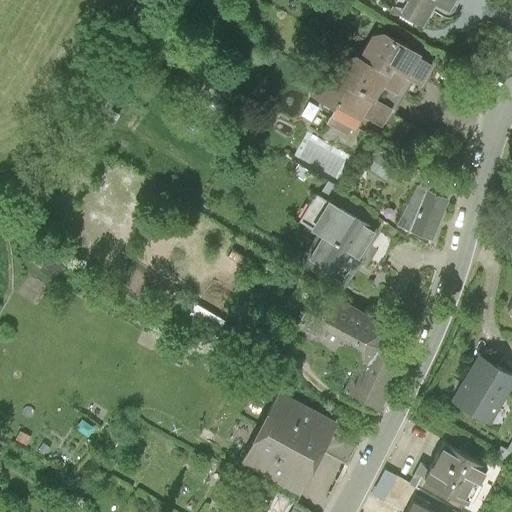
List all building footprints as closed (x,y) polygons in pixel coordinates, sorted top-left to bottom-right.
[(453,0),(399,0),(394,10),(419,24),(432,0),(433,0),(448,9),(453,0)] [(403,76),(421,86),(433,64),(419,57),(422,53),(383,31),(371,34),(359,56),(388,72),(390,69),(403,76)] [(396,88),(403,76),(390,69),(388,72),(359,56),(355,54),(343,56),(333,74),(353,85),(371,96),(381,79),(396,88)] [(353,85),(333,74),(330,72),(322,74),(310,93),(326,103),(323,108),(331,113),(327,120),(347,132),(360,112),(380,124),(390,108),(371,96),(353,85)] [(373,156),(367,167),(385,178),(391,167),(373,156)] [(73,165),(51,195),(68,207),(90,178),(73,165)] [(430,177),(426,189),(448,197),(452,185),(430,177)] [(326,183),(319,196),(338,207),(345,194),(326,183)] [(426,189),(418,186),(398,226),(432,243),(450,198),(448,197),(426,189)] [(319,196),(316,194),(300,220),(318,230),(299,261),(340,286),(375,230),(338,207),(319,196)] [(337,298),(314,289),(295,329),(359,361),(367,364),(375,349),(384,328),(337,298)] [(211,313),(177,296),(168,315),(202,332),(211,313)] [(402,361),(375,349),(367,364),(359,361),(344,395),(379,411),(402,361)] [(511,375),(511,370),(482,353),(455,398),(488,417),(511,375)] [(335,422),(278,392),(241,460),(298,491),(320,451),(331,430),(335,422)] [(356,444),(331,430),(320,451),(345,464),(356,444)] [(506,448),(499,444),(494,454),(509,462),(511,456),(511,438),(506,448)] [(485,460),(445,440),(425,478),(463,497),(466,499),(485,460)] [(414,473),(409,484),(417,488),(457,509),(463,497),(425,478),(414,473)] [(383,501),(402,511),(403,511),(410,501),(417,488),(409,484),(397,477),(383,501)] [(429,511),(410,501),(403,511),(429,511)]
